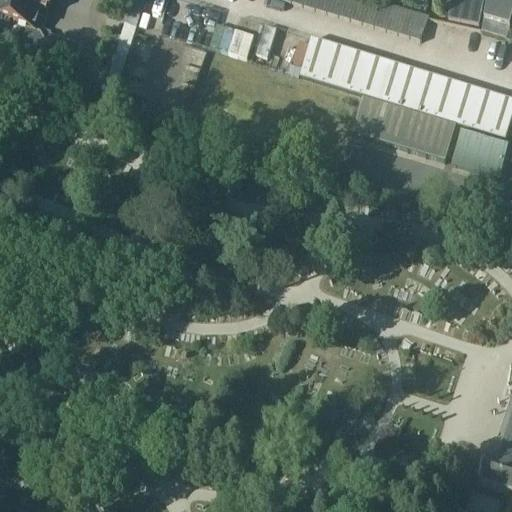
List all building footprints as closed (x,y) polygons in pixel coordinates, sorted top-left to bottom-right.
[(0,0),(0,65),(11,69),(11,68),(28,74),(60,84),(58,89),(83,97),(87,85),(72,80),(82,49),(53,40),(45,45),(41,37),(48,12),(51,13),(54,1),(52,1),(52,0),(0,0)] [(304,0),(291,0),(290,5),(302,9),(304,0)] [(317,0),(304,0),(302,9),(314,12),(317,0)] [(330,0),(317,0),(314,12),(326,16),(330,0)] [(343,0),(330,0),(326,16),(338,19),(343,0)] [(356,0),(343,0),(338,19),(350,23),(356,0)] [(362,26),(369,2),(363,0),(356,0),(350,23),(362,26)] [(485,2),(477,0),(465,0),(465,4),(454,2),(450,23),(480,29),(485,2)] [(488,0),(482,35),(507,42),(511,23),(511,0),(511,1),(511,0),(488,0)] [(381,5),(369,2),(362,26),(374,30),(381,5)] [(393,9),(381,5),(374,30),(386,34),(393,9)] [(405,12),(393,9),(386,34),(398,37),(405,12)] [(417,16),(405,12),(398,37),(410,41),(417,16)] [(429,19),(417,16),(410,41),(422,44),(429,19)] [(319,86),(330,47),(311,42),(300,80),(319,86)] [(349,53),(330,47),(319,86),(337,91),(349,53)] [(368,59),(349,53),(337,91),(356,97),(368,59)] [(368,59),(356,97),(375,103),(387,65),(368,59)] [(405,70),(387,65),(375,103),(394,109),(405,70)] [(405,70),(394,109),(413,114),(424,76),(405,70)] [(443,82),(424,76),(413,114),(431,120),(443,82)] [(443,82),(431,120),(450,126),(462,88),(443,82)] [(481,93),(462,88),(450,126),(469,132),(481,93)] [(488,137),(499,99),(481,93),(469,132),(488,137)] [(511,123),(511,102),(499,99),(488,137),(506,143),(511,123)] [(454,129),(362,102),(351,135),(444,164),(454,129)] [(461,133),(450,170),(497,184),(507,147),(461,133)] [(479,485),(511,496),(511,385),(509,394),(511,395),(511,411),(494,466),(486,464),(479,485)]
